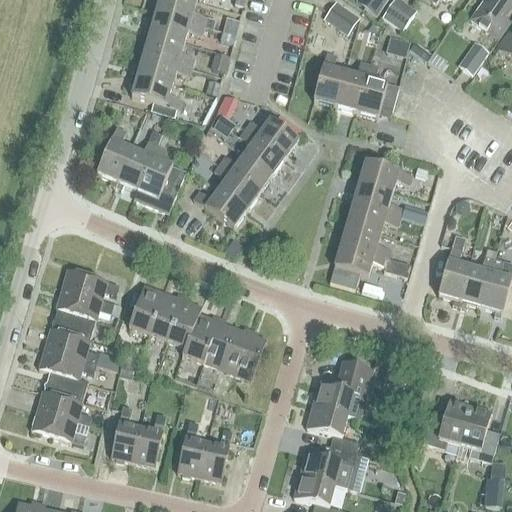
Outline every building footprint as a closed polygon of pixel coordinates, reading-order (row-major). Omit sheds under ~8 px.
[(153,0),(159,1),(154,16),(201,30),(201,31),(212,34),(215,24),(191,17),(194,5),(176,0),(153,0)] [(242,11),(244,0),(235,0),(233,9),(242,11)] [(389,0),(358,0),(354,5),(376,20),(389,0)] [(416,15),(395,0),(381,22),(402,36),(416,15)] [(421,0),(433,8),(434,8),(439,0),(445,4),(447,1),(450,1),(450,0),(421,0)] [(504,22),(511,10),(511,0),(488,0),(483,7),(481,6),(468,24),(496,44),(510,26),(504,22)] [(359,23),(334,6),(322,24),(346,40),(359,23)] [(199,39),(201,31),(201,30),(154,16),(150,30),(145,29),(143,35),(182,46),(184,35),(199,39)] [(511,29),(495,53),(511,65),(511,29)] [(179,58),(182,46),(143,35),(141,42),(146,43),(142,57),(190,71),(192,62),(179,58)] [(234,40),(221,36),(219,45),(232,48),(234,40)] [(406,45),(389,41),(385,57),(402,61),(406,45)] [(488,56),(473,46),(457,70),(471,80),(488,56)] [(133,70),(131,77),(170,88),(173,77),(187,80),(190,71),(142,57),(138,72),(133,70)] [(228,61),(214,57),(209,74),(223,77),(228,61)] [(313,105),(334,110),(343,77),(332,73),(335,60),(326,57),(313,105)] [(334,110),(355,116),(368,69),(358,67),(355,80),(343,77),(334,110)] [(377,72),(368,69),(355,116),(376,122),(379,112),(391,116),(397,93),(385,89),(386,89),(373,85),(377,72)] [(167,100),(170,88),(131,77),(129,83),(134,84),(130,100),(177,114),(180,104),(167,100)] [(219,87),(207,84),(204,98),(216,101),(219,87)] [(231,119),(240,103),(228,97),(220,113),(231,119)] [(173,122),(176,114),(152,107),(150,115),(173,122)] [(226,142),(235,129),(221,119),(212,132),(226,142)] [(284,163),(298,144),(269,124),(261,134),(250,126),(245,134),(284,163)] [(108,190),(114,192),(131,152),(121,148),(126,136),(115,131),(96,178),(111,184),(108,190)] [(271,180),(284,163),(245,134),(239,141),(250,150),(243,159),(271,180)] [(123,190),(136,195),(156,148),(148,144),(142,157),(131,152),(114,192),(121,195),(123,190)] [(166,152),(156,148),(136,195),(137,195),(133,203),(168,218),(186,175),(161,164),(166,152)] [(225,161),(219,168),(258,197),(271,180),(243,159),(236,169),(225,161)] [(364,166),(358,188),(391,198),(395,186),(408,190),(411,180),(364,166)] [(246,215),(258,197),(219,168),(213,176),(225,185),(218,194),(246,215)] [(388,209),(391,198),(358,188),(352,209),(399,222),(401,213),(388,209)] [(246,215),(218,194),(210,204),(199,196),(193,204),(232,233),(246,215)] [(399,222),(352,209),(346,229),(379,239),(383,227),(396,231),(399,222)] [(346,229),(340,251),(387,264),(389,254),(376,251),(379,239),(346,229)] [(451,310),(459,312),(470,272),(457,269),(464,243),(454,240),(437,300),(453,304),(451,310)] [(384,273),(387,264),(340,251),(334,272),(367,282),(371,269),(384,273)] [(480,275),(470,272),(459,312),(465,314),(466,308),(482,313),(495,265),(493,264),(495,256),(486,253),(480,275)] [(511,284),(509,283),(511,275),(511,269),(495,265),(482,313),(495,316),(493,322),(500,324),(511,284)] [(66,275),(61,293),(102,305),(104,296),(115,299),(118,290),(66,275)] [(127,331),(144,337),(159,296),(143,290),(127,331)] [(112,308),(102,305),(61,293),(55,313),(95,325),(98,314),(109,317),(112,308)] [(175,302),(159,296),(144,337),(166,345),(183,301),(176,298),(175,302)] [(166,345),(183,352),(199,311),(189,307),(190,303),(183,301),(166,345)] [(181,359),(202,368),(220,323),(213,320),(212,325),(198,320),(201,311),(199,311),(183,352),(181,359)] [(55,313),(49,333),(90,345),(95,325),(55,313)] [(226,325),(220,323),(202,368),(218,374),(233,332),(225,329),(226,325)] [(218,374),(233,379),(250,335),(243,332),(242,335),(233,332),(218,374)] [(87,355),(90,345),(49,333),(43,353),(95,368),(98,358),(87,355)] [(250,385),(255,372),(266,345),(256,341),(258,337),(250,335),(233,379),(250,385)] [(92,378),(95,368),(43,353),(38,372),(49,375),(79,384),(82,375),(92,378)] [(134,368),(121,366),(118,381),(131,384),(134,368)] [(318,388),(312,411),(346,420),(346,421),(359,424),(373,375),(343,366),(336,393),(318,388)] [(79,384),(49,375),(43,396),(81,406),(86,386),(79,384)] [(42,395),(36,416),(77,427),(87,431),(91,421),(79,417),(81,406),(43,396),(42,395)] [(446,446),(459,449),(469,414),(448,408),(443,422),(431,418),(422,448),(443,454),(446,446)] [(122,464),(132,467),(141,432),(128,429),(131,413),(122,411),(110,462),(115,463),(114,467),(121,469),(122,464)] [(340,442),(346,421),(346,420),(312,411),(306,433),(332,440),(328,452),(355,459),(358,447),(340,442)] [(490,420),(469,414),(459,449),(471,453),(469,462),(490,468),(498,438),(486,434),(490,420)] [(74,436),(77,427),(36,416),(31,434),(81,449),(85,439),(74,436)] [(154,435),(141,432),(132,467),(155,472),(167,421),(158,419),(154,435)] [(189,480),(199,482),(207,447),(194,444),(198,428),(189,426),(177,477),(181,478),(180,482),(188,484),(189,480)] [(220,450),(207,447),(199,482),(221,487),(233,435),(224,433),(220,450)] [(351,471),(355,459),(328,452),(325,464),(305,458),(299,480),(333,490),(340,468),(351,471)] [(327,511),(333,490),(299,480),(293,502),(314,508),(312,511),(327,511)] [(500,498),(486,496),(485,510),(499,511),(500,498)]
